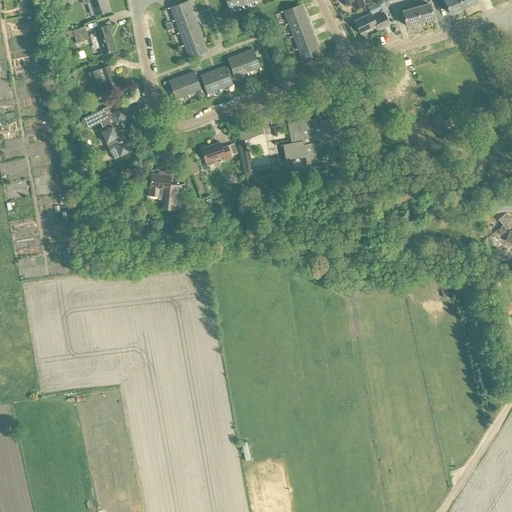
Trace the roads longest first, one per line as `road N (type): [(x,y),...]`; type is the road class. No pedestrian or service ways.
road 1 (residential): [(354,58),(174,124),(154,106),(136,4)]
road 2 (residential): [(354,58),(447,36),(502,13)]
road 3 (track): [(440,511),(511,400)]
